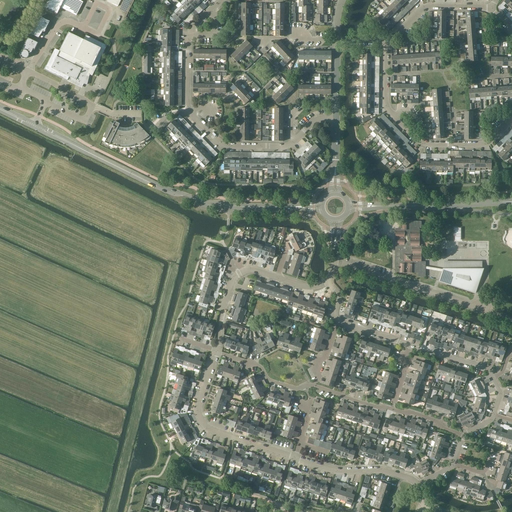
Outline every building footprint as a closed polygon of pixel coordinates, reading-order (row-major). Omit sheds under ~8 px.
[(83,2),(79,0),(49,0),(45,9),(46,7),(50,10),(52,11),(52,10),(57,12),(55,14),(56,14),(60,5),(62,6),(61,8),(76,15),(83,2)] [(110,22),(121,28),(134,0),(108,0),(108,1),(107,1),(118,6),(110,22)] [(192,0),(186,0),(186,1),(193,9),(196,7),(200,12),(202,12),(203,11),(192,0)] [(192,0),(203,11),(204,10),(204,9),(199,4),(201,1),(200,0),(192,0)] [(396,0),(392,4),(398,10),(400,9),(402,11),(404,9),(402,7),(396,0)] [(508,6),(511,1),(511,0),(505,0),(504,2),(501,4),(498,7),(500,9),(503,6),(504,6),(506,4),(508,6)] [(186,1),(182,5),(195,18),(196,17),(196,16),(191,11),(193,9),(186,1)] [(392,4),(388,8),(394,14),(398,10),(392,4)] [(195,18),(182,5),(178,9),(180,10),(186,17),(188,14),(193,19),(194,19),(195,18)] [(184,19),(186,17),(180,10),(178,9),(178,8),(174,12),(174,13),(176,14),(187,26),(188,25),(188,24),(184,19)] [(388,8),(384,12),(390,18),(392,16),(394,19),(395,18),(398,22),(400,20),(396,16),(394,14),(388,8)] [(384,12),(380,16),(392,28),(394,26),(390,23),(391,22),(388,20),(390,18),(384,12)] [(186,27),(187,26),(176,14),(174,13),(169,18),(173,22),(174,20),(178,24),(180,22),(185,27),(186,27)] [(392,28),(380,16),(376,20),(382,26),(384,24),(386,26),(387,26),(390,29),(392,28)] [(40,17),(31,34),(39,38),(43,31),(45,31),(45,29),(49,21),(40,17)] [(90,75),(92,76),(104,52),(107,45),(86,35),(84,39),(69,32),(59,51),(55,49),(45,70),(81,87),(83,83),(87,85),(89,76),(90,75)] [(33,49),(35,50),(38,43),(28,38),(25,43),(21,41),(18,48),(23,50),(22,51),(21,52),(20,53),(20,54),(20,55),(20,56),(21,57),(21,58),(22,58),(23,59),(24,59),(25,59),(26,59),(27,58),(28,58),(28,57),(29,56),(29,55),(29,54),(31,53),(33,49)] [(247,41),(242,44),(249,51),(253,47),(247,41)] [(272,47),(276,51),(283,45),(279,41),(272,47)] [(242,44),(239,48),(245,55),(249,51),(242,44)] [(276,51),(280,55),(287,49),(283,45),(276,51)] [(239,48),(235,52),(241,58),(245,55),(239,48)] [(280,55),(284,59),(290,53),(287,49),(280,55)] [(241,58),(235,52),(231,56),(237,62),(241,58)] [(290,53),(284,59),(280,63),(284,67),(294,57),(290,53)] [(230,88),(234,92),(241,86),(242,84),(238,80),(230,88)] [(288,82),(284,86),(290,93),(294,89),(288,82)] [(234,92),(238,96),(244,90),(241,86),(234,92)] [(284,86),(280,90),(286,97),(290,93),(284,86)] [(238,96),(242,100),(250,92),(246,88),(244,90),(238,96)] [(280,90),(276,94),(282,100),(286,97),(280,90)] [(250,92),(242,100),(246,104),(254,96),(250,92)] [(282,100),(276,94),(272,98),(278,104),(282,100)] [(167,128),(171,132),(184,119),(182,118),(181,118),(177,123),(174,120),(167,128)] [(387,118),(383,121),(381,124),(381,123),(375,130),(373,132),(376,135),(377,135),(378,134),(385,127),(383,126),(385,123),(388,120),(387,118)] [(175,135),(176,134),(182,128),(180,126),(185,121),(185,120),(184,119),(171,132),(175,135)] [(371,126),(375,130),(381,123),(377,120),(371,126)] [(113,145),(113,146),(118,147),(123,148),(128,148),(133,147),(137,146),(142,144),(147,141),(151,137),(137,123),(134,126),(135,125),(138,128),(134,130),(130,131),(125,132),(121,131),(117,130),(120,124),(115,122),(113,125),(111,124),(111,123),(103,138),(103,139),(104,138),(106,139),(105,143),(110,145),(110,144),(113,145)] [(377,135),(381,138),(388,131),(391,129),(394,126),(392,124),(389,127),(386,129),(385,127),(378,134),(377,135)] [(176,134),(175,135),(174,136),(178,140),(178,139),(191,127),(190,126),(189,126),(184,130),(182,128),(176,134)] [(178,139),(182,143),(190,136),(187,134),(192,129),(192,128),(191,127),(178,139)] [(380,140),(384,143),(392,135),(388,131),(381,138),(380,140)] [(384,143),(388,147),(402,133),(400,132),(397,135),(396,135),(394,137),(392,135),(384,143)] [(182,143),(186,147),(199,134),(198,133),(197,133),(192,138),(190,136),(182,143)] [(388,147),(391,151),(394,149),(398,145),(400,143),(398,141),(400,139),(400,138),(404,135),(402,133),(388,147)] [(186,147),(190,151),(197,143),(195,141),(200,137),(200,136),(199,134),(186,147)] [(508,145),(506,147),(511,153),(511,145),(504,138),(502,139),(506,143),(505,143),(508,145)] [(390,153),(394,157),(407,143),(410,141),(408,139),(402,145),(400,147),(398,145),(394,149),(391,151),(390,153)] [(194,155),(195,154),(206,142),(205,141),(204,141),(199,146),(197,143),(190,151),(194,155)] [(195,154),(198,157),(205,151),(203,149),(207,144),(207,143),(206,142),(195,154)] [(307,142),(306,143),(317,155),(318,156),(324,150),(320,146),(318,148),(315,144),(313,147),(308,142),(307,142)] [(309,150),(307,152),(313,158),(317,155),(306,143),(305,144),(305,145),(309,150)] [(394,157),(397,161),(405,153),(404,151),(406,149),(406,148),(409,145),(407,143),(394,157)] [(498,143),(496,145),(508,157),(511,153),(506,147),(504,149),(502,146),(501,147),(498,143)] [(508,157),(496,145),(495,147),(498,150),(498,151),(500,153),(498,155),(504,161),(508,157)] [(197,159),(201,162),(214,150),(213,149),(212,149),(207,153),(205,151),(198,157),(197,159)] [(299,149),(298,151),(311,163),(314,160),(313,158),(307,152),(305,154),(300,149),(299,149)] [(214,150),(201,162),(205,166),(213,159),(210,157),(215,152),(215,151),(214,150)] [(311,163),(298,151),(297,152),(297,153),(302,157),(299,160),(303,164),(301,166),(304,169),(311,163)] [(411,154),(409,157),(401,164),(405,169),(413,161),(411,159),(414,156),(413,156),(417,153),(415,151),(411,154)] [(286,153),(284,153),(284,169),(289,169),(289,172),(293,172),(294,163),(290,162),(290,160),(286,160),(286,154),(286,153)] [(405,153),(397,161),(401,164),(409,157),(405,153)] [(399,229),(396,229),(395,271),(399,271),(399,272),(418,273),(418,276),(425,276),(425,262),(421,262),(421,250),(423,250),(423,247),(421,247),(419,247),(419,228),(421,228),(421,221),(399,221),(399,229)] [(286,245),(287,248),(300,241),(297,234),(289,238),(291,242),(286,245)] [(239,257),(242,258),(244,251),(246,242),(247,240),(246,238),(242,240),(241,241),(238,249),(241,250),(239,257)] [(235,248),(238,249),(241,241),(235,239),(232,248),(231,248),(230,248),(228,249),(231,254),(234,253),(235,248)] [(300,241),(287,248),(288,250),(294,248),(296,251),(304,247),(305,246),(306,245),(305,243),(304,243),(302,244),(300,241)] [(249,253),(250,251),(252,244),(246,242),(244,251),(242,258),(244,259),(246,252),(249,253)] [(251,259),(254,259),(256,253),(258,244),(253,242),(252,244),(250,251),(253,252),(251,259)] [(259,254),(261,255),(264,246),(258,244),(256,253),(254,259),(256,260),(259,254)] [(262,262),(265,263),(267,257),(270,248),(264,246),(261,255),(264,256),(262,262)] [(267,257),(265,263),(268,264),(270,257),(273,258),(276,250),(276,249),(275,249),(275,248),(274,247),(273,247),(272,247),(271,247),(270,247),(270,248),(267,257)] [(213,250),(211,255),(220,258),(221,255),(225,257),(228,255),(226,251),(223,252),(223,253),(213,250)] [(288,255),(287,258),(301,263),(302,264),(305,257),(303,256),(305,252),(296,253),(296,254),(295,253),(293,257),(288,255)] [(211,255),(210,261),(225,266),(226,263),(219,261),(220,258),(211,255)] [(287,258),(286,261),(292,263),(290,267),(299,270),(301,263),(287,258)] [(210,261),(208,267),(216,270),(217,267),(224,269),(225,266),(210,261)] [(442,272),(439,281),(475,293),(478,283),(483,269),(482,269),(482,262),(445,262),(444,269),(443,269),(442,272)] [(204,272),(206,273),(221,277),(222,275),(215,273),(216,270),(208,267),(206,266),(204,272)] [(283,269),(282,272),(296,277),(297,274),(298,274),(299,273),(300,270),(299,270),(290,267),(289,271),(283,269)] [(204,278),(206,279),(212,281),(213,281),(213,278),(220,280),(221,277),(206,273),(204,278)] [(254,290),(261,292),(264,284),(260,283),(261,279),(258,278),(254,290)] [(206,279),(204,285),(219,290),(220,287),(213,285),(214,282),(213,281),(212,281),(206,279)] [(261,292),(268,295),(271,283),(268,282),(267,285),(264,284),(261,292)] [(268,295),(274,297),(277,288),(273,287),(274,284),(271,283),(268,295)] [(204,285),(202,290),(211,293),(212,290),(218,292),(219,290),(204,285)] [(274,297),(281,299),(285,287),(282,286),(281,290),(277,288),(274,297)] [(281,299),(288,301),(291,293),(287,292),(288,288),(285,287),(281,299)] [(202,290),(200,296),(215,301),(216,298),(210,296),(211,293),(202,290)] [(352,290),(350,296),(363,300),(364,298),(359,297),(360,293),(352,290)] [(234,295),(233,298),(245,302),(247,295),(239,292),(238,296),(234,295)] [(287,305),(292,307),(295,298),(292,297),(294,293),(291,292),(291,293),(288,301),(287,305)] [(292,307),(297,308),(301,295),(299,294),(298,299),(295,298),(292,307)] [(215,301),(200,296),(198,295),(196,301),(199,302),(198,305),(206,308),(208,305),(207,305),(208,302),(214,304),(215,301)] [(350,296),(348,302),(356,305),(358,301),(362,303),(363,300),(350,296)] [(236,302),(234,306),(245,309),(246,309),(243,309),(245,302),(233,298),(232,301),(236,302)] [(302,310),(307,312),(312,299),(309,298),(308,303),(305,302),(302,310)] [(313,314),(318,315),(322,302),(320,301),(318,306),(315,305),(313,314)] [(322,302),(318,315),(323,317),(326,308),(323,307),(325,303),(322,302)] [(348,302),(346,308),(359,312),(360,310),(355,308),(356,305),(348,302)] [(232,310),(232,312),(243,316),(245,309),(234,306),(237,307),(236,311),(232,310)] [(373,315),(376,316),(379,308),(373,306),(368,321),(371,322),(373,315)] [(377,324),(380,325),(385,307),(384,307),(384,309),(379,308),(376,316),(379,317),(377,324)] [(384,319),(387,320),(390,311),(389,311),(390,309),(385,307),(380,325),(382,325),(384,319)] [(359,312),(346,308),(344,314),(345,314),(344,317),(354,320),(356,313),(359,314),(359,312)] [(388,327),(391,328),(396,313),(390,311),(387,320),(390,321),(388,327)] [(243,316),(232,312),(231,315),(234,317),(232,321),(241,323),(243,316)] [(184,332),(187,333),(192,318),(193,315),(187,313),(183,324),(186,325),(184,332)] [(396,313),(391,328),(394,329),(396,323),(399,323),(399,322),(401,315),(396,313)] [(401,315),(399,322),(402,322),(402,324),(405,325),(405,323),(408,315),(408,314),(405,313),(404,314),(402,313),(401,315)] [(408,315),(405,323),(405,325),(407,325),(408,324),(411,325),(413,317),(408,315)] [(419,319),(413,317),(411,325),(414,326),(413,327),(416,328),(419,319)] [(421,319),(419,319),(416,328),(419,329),(419,328),(422,329),(424,323),(426,323),(428,319),(422,317),(421,319)] [(192,327),(195,328),(198,320),(192,318),(187,333),(190,334),(192,327)] [(195,336),(198,337),(203,321),(198,320),(195,328),(198,329),(195,336)] [(203,331),(206,332),(209,323),(203,321),(198,337),(201,338),(203,331)] [(438,334),(441,335),(443,327),(444,324),(439,322),(438,325),(435,333),(435,334),(437,335),(438,334)] [(209,323),(206,332),(209,333),(207,339),(210,340),(215,325),(209,323)] [(435,334),(435,333),(438,325),(432,323),(429,331),(432,332),(432,333),(435,334)] [(444,324),(443,327),(441,335),(444,336),(443,337),(446,338),(449,329),(450,326),(444,324)] [(317,328),(315,333),(328,338),(329,335),(324,334),(325,331),(317,328)] [(455,330),(449,329),(446,338),(449,339),(449,338),(452,339),(454,332),(455,330)] [(452,348),(455,349),(460,334),(454,332),(452,339),(451,341),(454,342),(452,348)] [(277,345),(283,347),(287,334),(285,333),(283,338),(280,337),(277,345)] [(268,339),(265,341),(269,349),(275,346),(271,338),(268,334),(266,335),(268,339)] [(283,347),(288,349),(291,340),(288,339),(289,335),(287,334),(283,347)] [(460,344),(463,345),(466,336),(460,334),(455,349),(458,350),(460,344)] [(224,338),(223,346),(224,346),(224,347),(230,349),(232,340),(234,336),(232,335),(230,340),(224,338)] [(235,351),(238,342),(239,340),(236,339),(236,337),(234,336),(232,340),(230,349),(230,350),(232,351),(232,350),(235,351)] [(338,337),(337,340),(350,344),(352,339),(343,336),(342,339),(338,337)] [(463,352),(466,353),(471,338),(466,336),(463,345),(466,346),(463,352)] [(288,349),(294,351),(298,338),(296,337),(294,341),(291,340),(288,349)] [(471,347),(474,348),(478,337),(477,340),(471,338),(466,353),(469,354),(471,347)] [(475,356),(478,357),(484,339),(480,338),(481,338),(480,337),(478,337),(474,348),(477,349),(475,356)] [(260,338),(258,339),(264,351),(269,349),(265,341),(262,342),(260,338)] [(298,338),(294,351),(300,353),(303,344),(299,343),(301,338),(298,338)] [(313,338),(312,344),(325,348),(326,346),(321,344),(322,341),(313,338)] [(235,351),(241,353),(245,340),(243,339),(241,343),(238,342),(235,351)] [(264,351),(258,339),(255,340),(258,345),(254,346),(258,354),(264,351)] [(486,352),(486,350),(488,344),(488,343),(483,342),(484,339),(478,357),(481,358),(483,351),(486,352)] [(245,340),(241,353),(247,355),(250,346),(246,345),(248,340),(245,340)] [(341,344),(340,346),(348,349),(350,344),(337,340),(336,342),(341,344)] [(362,349),(365,350),(368,342),(362,340),(359,348),(358,353),(360,354),(362,349)] [(368,359),(369,357),(373,344),(368,342),(365,350),(368,351),(367,356),(367,357),(367,358),(368,358),(368,359)] [(487,358),(490,359),(495,344),(489,342),(488,343),(488,344),(486,350),(489,351),(487,358)] [(325,348),(312,344),(310,349),(318,352),(319,349),(324,350),(325,348)] [(373,353),(376,354),(379,345),(373,344),(369,357),(371,357),(373,353)] [(495,353),(498,354),(500,345),(495,344),(490,359),(493,360),(495,353)] [(378,360),(380,360),(385,347),(379,345),(376,354),(380,355),(378,360)] [(500,345),(498,354),(500,355),(498,362),(501,362),(506,347),(500,345)] [(171,361),(177,363),(180,355),(177,354),(179,347),(176,346),(171,361)] [(385,347),(380,360),(383,361),(384,357),(388,358),(391,349),(385,347)] [(177,363),(183,365),(185,356),(187,350),(185,349),(183,356),(180,355),(177,363)] [(188,369),(188,367),(191,358),(188,357),(190,351),(187,350),(185,356),(183,365),(182,367),(188,369)] [(347,354),(333,350),(333,352),(337,354),(336,357),(345,359),(347,354)] [(188,367),(194,369),(197,360),(199,354),(196,353),(194,359),(191,358),(188,367)] [(197,360),(194,369),(200,371),(203,362),(200,361),(202,355),(199,354),(197,360)] [(327,360),(327,362),(340,367),(342,361),(333,359),(332,361),(327,360)] [(217,374),(222,376),(227,363),(224,362),(223,367),(220,366),(217,374)] [(331,366),(330,369),(338,372),(340,367),(327,362),(326,365),(331,366)] [(414,363),(414,365),(418,367),(427,370),(429,364),(420,362),(419,365),(414,363)] [(227,378),(233,379),(235,371),(237,366),(234,365),(233,370),(230,369),(227,378)] [(423,374),(425,375),(427,370),(418,367),(414,365),(411,365),(410,367),(418,369),(417,372),(423,374)] [(439,375),(442,376),(445,367),(439,365),(436,374),(437,374),(435,378),(437,379),(439,375)] [(235,371),(233,379),(238,381),(241,373),(238,372),(239,367),(237,366),(235,371)] [(444,381),(446,382),(448,377),(451,369),(445,367),(442,376),(446,377),(444,381)] [(450,378),(454,379),(456,371),(451,369),(448,377),(446,382),(449,383),(450,378)] [(409,373),(408,375),(413,377),(421,379),(423,374),(417,372),(415,371),(414,374),(409,373)] [(454,389),(457,389),(459,381),(462,373),(456,371),(454,379),(457,380),(454,389)] [(344,384),(350,386),(352,378),(354,373),(352,372),(350,377),(347,376),(344,384)] [(385,372),(384,377),(392,380),(393,377),(398,379),(399,376),(394,375),(385,372)] [(327,376),(326,379),(335,382),(336,377),(323,373),(322,375),(327,376)] [(350,386),(355,388),(358,380),(355,378),(356,374),(354,373),(352,378),(350,386)] [(459,381),(457,389),(459,390),(462,382),(465,383),(468,374),(462,373),(459,381)] [(181,375),(180,378),(178,384),(193,389),(194,386),(188,384),(188,381),(187,380),(188,377),(181,375)] [(246,379),(249,384),(261,378),(260,376),(255,378),(254,375),(246,379)] [(412,379),(411,382),(420,384),(421,379),(413,377),(408,375),(407,378),(412,379)] [(355,388),(361,390),(365,377),(363,376),(361,381),(358,380),(355,388)] [(365,377),(361,390),(367,392),(370,383),(366,382),(368,378),(365,377)] [(384,377),(382,382),(391,385),(395,387),(396,384),(391,383),(392,380),(384,377)] [(249,384),(251,389),(259,385),(258,383),(262,380),(261,378),(249,384)] [(335,382),(326,379),(325,382),(321,380),(320,383),(325,384),(324,384),(333,387),(335,382)] [(470,383),(474,389),(485,384),(483,381),(480,382),(478,379),(470,383)] [(178,384),(176,390),(185,393),(186,390),(192,392),(193,389),(178,384)] [(485,384),(474,389),(477,396),(485,392),(483,388),(486,386),(485,384)] [(251,389),(254,394),(262,390),(266,388),(265,386),(260,388),(259,385),(251,389)] [(409,389),(408,392),(416,395),(418,390),(405,385),(404,388),(409,389)] [(380,387),(379,392),(392,397),(393,394),(388,393),(389,390),(380,387)] [(219,388),(217,394),(225,397),(230,398),(231,396),(226,395),(227,391),(219,388)] [(262,390),(254,394),(256,399),(264,395),(263,392),(267,390),(266,388),(262,390)] [(267,400),(272,402),(275,394),(277,389),(274,388),(273,393),(270,392),(267,400)] [(272,402),(278,404),(280,395),(278,394),(279,390),(277,389),(275,394),(272,402)] [(176,390),(174,396),(189,400),(190,398),(184,395),(185,393),(176,390)] [(278,404),(283,406),(286,397),(287,392),(285,392),(283,396),(280,395),(278,404)] [(286,397),(283,406),(286,407),(284,412),(289,414),(291,406),(292,407),(294,400),(293,400),(294,398),(291,397),(291,399),(288,398),(290,393),(287,392),(286,397)] [(392,397),(379,392),(377,398),(385,400),(386,398),(391,399),(392,397)] [(217,394),(215,400),(223,403),(225,399),(229,401),(230,398),(225,397),(217,394)] [(425,407),(431,409),(434,401),(435,396),(433,395),(432,400),(428,399),(425,407)] [(174,396),(173,401),(181,404),(182,401),(189,403),(189,400),(174,396)] [(415,400),(402,396),(401,398),(405,400),(405,402),(413,405),(415,400)] [(431,409),(437,411),(440,403),(436,402),(438,397),(435,396),(434,401),(431,409)] [(477,397),(475,404),(487,408),(488,405),(485,404),(486,400),(477,397)] [(437,411),(443,413),(445,405),(447,400),(444,399),(443,404),(440,403),(437,411)] [(215,400),(213,406),(222,408),(226,410),(227,408),(222,406),(223,403),(215,400)] [(443,413),(448,415),(451,406),(448,405),(449,401),(447,400),(445,405),(443,413)] [(178,413),(178,414),(185,414),(187,409),(180,407),(181,404),(173,401),(171,407),(173,408),(172,411),(178,413)] [(314,404),(327,409),(329,403),(320,401),(320,403),(315,402),(314,404)] [(336,416),(342,417),(344,409),(346,404),(343,403),(342,408),(339,407),(337,412),(337,414),(336,416)] [(451,406),(448,415),(454,417),(457,408),(457,406),(458,404),(456,403),(454,408),(451,406)] [(317,411),(326,414),(328,415),(329,409),(327,409),(314,404),(313,407),(318,408),(317,411)] [(473,411),(472,412),(479,418),(480,414),(481,414),(483,410),(486,411),(487,408),(475,404),(473,411)] [(222,408),(213,406),(211,411),(220,414),(221,411),(225,412),(226,410),(222,408)] [(347,419),(352,421),(355,412),(356,407),(354,407),(352,411),(349,410),(347,419)] [(357,422),(362,424),(366,411),(365,410),(364,410),(362,415),(360,414),(357,422)] [(472,412),(465,416),(471,427),(474,425),(472,422),(476,420),(475,419),(479,418),(472,412)] [(367,426),(372,427),(375,419),(377,414),(374,413),(373,418),(370,417),(367,426)] [(464,413),(458,417),(463,427),(466,425),(468,428),(471,427),(465,416),(464,413)] [(172,422),(175,428),(183,424),(181,421),(187,418),(185,414),(178,414),(178,416),(176,417),(175,415),(174,415),(170,417),(172,419),(173,422),(172,422)] [(375,419),(372,427),(378,429),(379,426),(380,421),(378,420),(379,415),(377,414),(375,419)] [(289,415),(288,421),(296,423),(301,425),(302,422),(297,421),(298,418),(289,415)] [(322,424),(324,419),(311,415),(310,417),(315,419),(314,421),(317,422),(322,424)] [(383,428),(388,429),(391,421),(393,416),(390,415),(389,420),(386,419),(385,422),(383,428)] [(235,429),(241,431),(244,422),(245,418),(243,417),(242,422),(238,420),(235,429)] [(241,431),(247,433),(250,424),(246,423),(248,419),(245,418),(244,422),(241,431)] [(393,431),(398,433),(401,424),(403,419),(400,419),(399,423),(396,422),(393,431)] [(405,431),(410,433),(412,424),(413,424),(414,420),(412,419),(410,424),(407,423),(406,426),(405,431)] [(412,424),(410,433),(409,435),(414,437),(415,435),(418,426),(415,425),(416,420),(414,420),(413,424),(412,424)] [(247,433),(252,435),(255,426),(257,421),(254,421),(253,425),(250,424),(247,433)] [(252,435),(258,436),(261,428),(258,427),(259,422),(257,421),(255,426),(252,435)] [(415,435),(420,436),(423,428),(424,423),(422,422),(420,427),(418,426),(415,435)] [(175,428),(177,433),(191,426),(190,423),(184,426),(183,424),(175,428)] [(423,428),(420,436),(425,438),(428,429),(425,429),(427,424),(424,423),(423,428)] [(490,438),(496,439),(498,431),(501,424),(498,423),(496,430),(493,429),(492,430),(489,429),(488,434),(491,435),(490,438)] [(258,436),(264,438),(267,430),(268,425),(266,424),(264,429),(261,428),(258,436)] [(496,439),(501,441),(504,433),(501,432),(504,425),(501,424),(498,431),(496,439)] [(267,430),(264,438),(270,440),(273,432),(269,431),(271,426),(268,425),(267,430)] [(178,439),(180,438),(188,434),(187,432),(193,428),(191,426),(177,433),(176,434),(178,439)] [(286,426),(284,431),(293,434),(298,435),(298,433),(294,431),(294,428),(286,426)] [(322,435),(323,430),(315,427),(310,426),(309,428),(314,430),(313,433),(322,435)] [(501,441),(507,443),(510,435),(511,428),(509,427),(507,434),(504,433),(501,441)] [(437,435),(435,441),(444,444),(448,446),(449,443),(444,442),(445,439),(443,438),(444,435),(429,430),(429,432),(437,435)] [(293,434),(284,431),(283,436),(291,439),(292,436),(297,438),(298,435),(293,434)] [(315,439),(318,440),(321,441),(322,441),(324,436),(322,435),(313,433),(312,435),(308,434),(307,436),(309,437),(315,439)] [(191,440),(193,444),(198,438),(195,434),(189,437),(188,434),(180,438),(183,444),(191,440)] [(196,456),(199,457),(203,447),(200,446),(202,440),(198,438),(193,444),(197,446),(194,454),(194,455),(195,456),(196,456)] [(339,455),(341,456),(344,447),(340,446),(343,439),(340,438),(340,441),(338,446),(335,454),(336,454),(336,455),(338,456),(339,455)] [(329,452),(335,454),(338,446),(340,441),(337,440),(336,445),(332,444),(330,450),(329,452)] [(200,456),(206,458),(211,442),(208,442),(206,448),(203,447),(199,457),(200,457),(200,456)] [(206,458),(211,459),(214,451),(211,450),(214,443),(211,442),(206,458)] [(358,455),(364,457),(367,448),(368,443),(366,443),(365,447),(361,446),(358,455)] [(364,457),(370,458),(373,450),(369,449),(371,444),(368,443),(367,448),(364,457)] [(346,458),(347,458),(349,449),(351,445),(349,444),(347,449),(344,447),(341,456),(343,457),(344,458),(345,458),(346,458)] [(370,458),(376,460),(378,452),(380,445),(378,444),(376,451),(373,450),(370,458)] [(211,459),(217,461),(222,446),(219,445),(217,452),(214,451),(211,459)] [(349,449),(347,458),(353,460),(355,451),(352,450),(353,446),(351,445),(349,449)] [(381,462),(382,460),(384,454),(381,453),(383,446),(380,445),(378,452),(376,460),(381,462)] [(222,446),(217,461),(217,463),(223,465),(226,455),(223,454),(225,447),(222,446)] [(433,447),(432,452),(440,455),(440,454),(445,456),(446,454),(441,452),(442,449),(433,447)] [(229,463),(235,465),(238,457),(235,456),(237,449),(234,448),(229,463)] [(387,462),(388,462),(390,454),(392,449),(390,448),(388,453),(385,452),(384,454),(382,460),(384,461),(384,462),(386,463),(387,462)] [(391,463),(393,464),(396,455),(393,454),(394,450),(392,449),(390,454),(388,462),(389,463),(390,464),(391,463)] [(393,464),(399,466),(402,457),(403,453),(404,451),(402,450),(400,456),(396,455),(393,464)] [(235,465),(241,467),(246,452),(243,451),(241,458),(238,457),(235,465)] [(240,469),(246,471),(249,460),(247,459),(249,453),(246,452),(241,467),(240,469)] [(440,455),(432,452),(430,457),(438,460),(439,457),(444,459),(445,456),(440,454),(440,455)] [(498,454),(497,457),(511,462),(511,460),(511,454),(505,452),(504,456),(498,454)] [(402,457),(399,466),(405,468),(408,459),(404,458),(406,453),(403,453),(402,457)] [(246,471),(252,473),(257,456),(254,455),(252,461),(249,460),(246,471)] [(252,473),(257,475),(258,473),(260,466),(261,464),(258,463),(260,457),(257,456),(252,473)] [(502,462),(501,466),(509,469),(511,462),(497,457),(496,460),(502,462)] [(426,459),(420,463),(425,474),(428,472),(427,469),(430,467),(426,459)] [(257,475),(263,476),(268,461),(265,460),(263,467),(260,466),(258,473),(257,475)] [(263,476),(269,478),(272,470),(269,469),(271,462),(268,461),(263,476)] [(425,474),(420,463),(413,466),(417,474),(421,472),(423,475),(425,474)] [(268,480),(274,482),(279,465),(277,464),(274,471),(272,470),(269,478),(268,480)] [(279,465),(274,482),(275,480),(280,482),(283,473),(280,472),(282,466),(279,465)] [(494,468),(493,471),(507,476),(509,469),(501,466),(499,470),(494,468)] [(284,486),(290,488),(294,477),(291,476),(293,469),(290,468),(284,486)] [(296,487),(297,487),(302,472),(299,471),(297,478),(294,477),(290,488),(296,489),(296,487)] [(496,480),(499,481),(505,483),(505,482),(507,476),(493,471),(492,474),(497,476),(496,480)] [(297,487),(302,489),(303,487),(305,481),(302,480),(304,473),(302,472),(297,487)] [(308,491),(309,489),(313,474),(311,473),(309,480),(306,479),(305,481),(303,487),(302,489),(308,491)] [(450,486),(457,488),(461,474),(458,473),(457,478),(453,477),(450,486)] [(309,489),(314,491),(317,483),(314,482),(316,475),(313,474),(309,489)] [(457,488),(464,490),(466,482),(463,480),(464,475),(461,474),(457,488)] [(317,483),(314,491),(314,493),(319,495),(325,478),(322,477),(320,483),(317,483)] [(464,490),(471,492),(475,478),(472,477),(470,483),(466,482),(464,490)] [(325,478),(319,495),(325,497),(329,486),(326,485),(328,479),(325,478)] [(470,495),(476,497),(477,495),(479,489),(480,486),(476,485),(478,479),(475,478),(471,492),(470,495)] [(499,481),(497,488),(493,489),(496,495),(499,494),(500,489),(505,490),(508,483),(505,482),(505,483),(499,481)] [(334,500),(335,498),(339,483),(337,482),(334,488),(331,487),(328,498),(334,500)] [(382,482),(380,487),(389,490),(391,485),(382,482)] [(335,498),(340,500),(343,491),(340,490),(342,484),(339,483),(335,498)] [(340,500),(346,501),(351,486),(348,485),(346,492),(343,491),(340,500)] [(351,486),(346,501),(352,503),(355,495),(352,494),(354,487),(351,486)] [(380,487),(378,492),(387,495),(389,490),(380,487)] [(477,495),(476,497),(475,500),(482,503),(484,497),(489,498),(494,496),(491,491),(488,492),(486,491),(479,489),(477,495)] [(149,498),(147,506),(154,507),(155,503),(161,505),(163,497),(155,494),(154,495),(154,496),(152,496),(152,495),(150,495),(149,496),(148,497),(149,498)] [(175,504),(179,502),(179,500),(177,496),(176,496),(173,498),(172,499),(168,498),(167,499),(164,498),(163,505),(166,506),(165,509),(173,511),(175,504)] [(373,501),(375,502),(384,505),(386,500),(374,496),(373,501)] [(181,511),(187,511),(189,507),(186,506),(186,502),(185,502),(186,497),(182,497),(179,507),(183,508),(181,511)] [(201,511),(207,511),(209,506),(205,505),(206,502),(201,500),(199,506),(199,507),(202,508),(201,511)] [(384,505),(375,502),(373,507),(383,510),(384,505)] [(198,511),(199,507),(199,506),(190,503),(189,507),(187,511),(194,511),(195,511),(198,511)] [(219,511),(225,511),(227,507),(227,504),(222,503),(219,511)]
